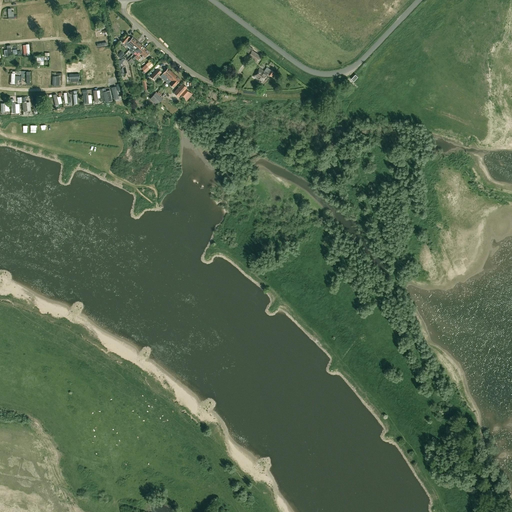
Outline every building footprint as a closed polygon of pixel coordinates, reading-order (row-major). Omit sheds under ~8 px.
[(77,18),(83,18),(83,13),(73,14),(73,22),(78,21),(77,18)] [(57,16),(58,31),(69,30),(69,25),(71,25),(71,17),(60,17),(60,16),(57,16)] [(41,18),(41,24),(43,24),(43,28),(50,27),(50,17),(41,18)] [(132,46),(136,40),(132,37),(131,39),(130,38),(130,37),(127,34),(121,41),(129,48),(132,46)] [(134,48),(131,51),(134,53),(135,52),(141,45),(136,40),(132,46),(134,48)] [(34,43),(34,51),(39,50),(39,53),(43,53),(42,42),(34,43)] [(9,44),(2,45),(2,54),(10,54),(9,44)] [(145,48),(141,45),(135,52),(137,54),(139,52),(141,54),(145,48)] [(145,48),(141,54),(143,56),(141,57),(143,59),(149,52),(145,48)] [(249,55),(258,61),(261,56),(252,50),(249,55)] [(24,65),(32,64),(32,57),(29,57),(28,56),(23,56),(24,65)] [(145,72),(150,69),(146,64),(141,68),(143,70),(145,72)] [(103,67),(93,68),(93,75),(99,75),(99,73),(103,73),(103,67)] [(116,77),(115,67),(110,67),(111,69),(107,69),(108,74),(111,74),(112,78),(116,77)] [(260,68),(254,77),(262,83),(268,74),(272,76),(274,72),(267,67),(264,71),(260,68)] [(167,82),(174,74),(168,68),(161,76),(165,80),(167,82)] [(81,80),(85,80),(84,73),(89,73),(89,69),(80,69),(81,80)] [(152,82),(161,73),(157,69),(148,78),(152,82)] [(10,71),(10,83),(19,83),(19,79),(15,79),(15,70),(10,71)] [(181,79),(174,74),(167,82),(168,83),(170,85),(170,84),(174,87),(181,79)] [(179,97),(187,88),(182,84),(174,93),(179,97)] [(76,103),(76,104),(81,103),(81,96),(77,96),(77,89),(75,89),(75,93),(73,93),(73,103),(76,103)] [(166,99),(171,104),(177,97),(172,93),(166,99)]
